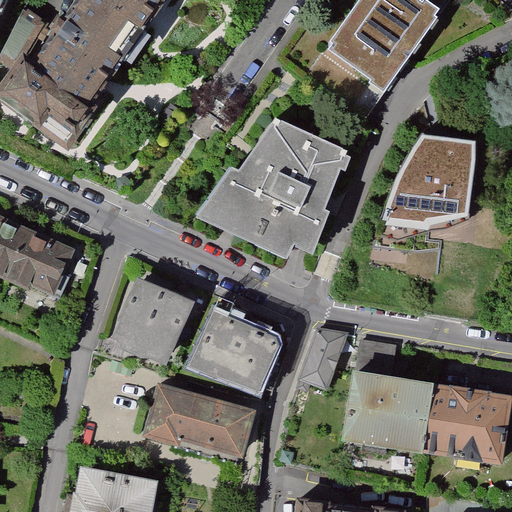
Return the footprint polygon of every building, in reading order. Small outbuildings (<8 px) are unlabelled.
[(83,0),(77,9),(130,47),(163,0),(83,0)] [(340,49),(335,55),(378,85),(377,88),(391,98),(443,22),(441,20),(445,14),(430,4),(432,0),(369,0),(337,47),(340,49)] [(86,110),(130,47),(77,9),(32,73),(86,110)] [(89,112),(86,110),(32,73),(30,76),(20,70),(0,98),(0,99),(37,125),(45,114),(74,134),(89,112)] [(235,172),(200,223),(260,251),(308,135),(278,122),(242,177),(235,172)] [(356,157),(308,135),(260,251),(291,266),(297,253),(318,261),(335,217),(330,215),(345,172),(351,174),(356,157)] [(471,223),(477,141),(424,135),(397,180),(372,248),(417,255),(441,251),(442,242),(426,241),(427,236),(448,234),(471,223)] [(0,280),(6,283),(27,235),(0,222),(0,280)] [(73,256),(27,235),(6,283),(29,293),(31,288),(53,298),(73,256)] [(197,309),(139,285),(119,328),(122,329),(114,346),(123,350),(123,352),(123,355),(124,358),(143,366),(150,366),(168,374),(197,309)] [(280,346),(217,318),(191,375),(220,387),(221,385),(262,401),(284,354),(280,346)] [(350,340),(321,334),(303,384),(329,395),(350,340)] [(350,440),(432,452),(441,390),(359,378),(350,440)] [(255,415),(162,390),(149,437),(180,446),(181,440),(244,457),(255,415)] [(432,452),(504,463),(511,408),(511,401),(441,390),(432,452)] [(151,511),(156,490),(79,475),(74,502),(72,501),(70,511),(151,511)] [(329,511),(330,505),(301,502),(300,511),(386,511),(378,511),(377,511),(329,511)]
